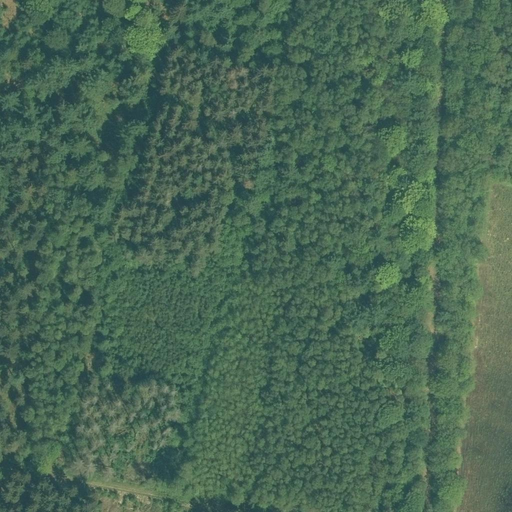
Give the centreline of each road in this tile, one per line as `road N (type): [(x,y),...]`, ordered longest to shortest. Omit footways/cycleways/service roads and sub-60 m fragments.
road 1 (track): [(425,511),(444,0)]
road 2 (track): [(272,511),(0,465)]
